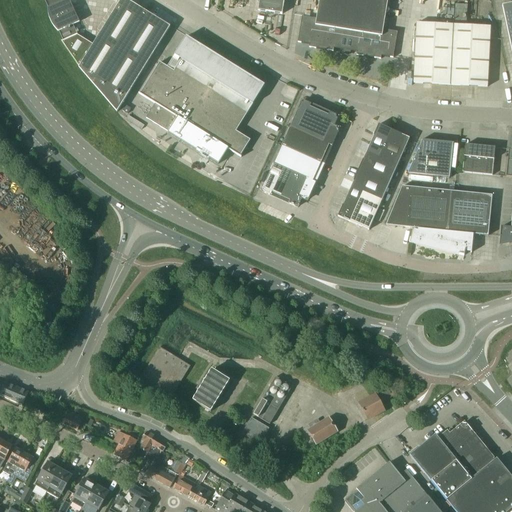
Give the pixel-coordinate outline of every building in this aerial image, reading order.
[(44,0),(63,41),(77,35),(70,20),(74,18),(68,5),(64,7),(61,0),(44,0)] [(120,0),(93,45),(77,35),(63,41),(62,41),(61,41),(79,67),(117,112),(170,27),(126,0),(120,0)] [(259,0),(260,1),(259,1),(258,10),(282,14),(284,0),(259,0)] [(397,32),(383,30),(387,0),(319,0),(316,19),(302,17),(298,42),(309,44),(309,48),(316,49),(317,46),(327,47),(326,50),(333,51),(334,48),(357,52),(356,55),(363,56),(364,53),(374,55),(373,58),(381,59),(381,56),(393,58),(397,32)] [(511,3),(502,6),(511,53),(511,3)] [(413,83),(450,85),(453,25),(416,23),(413,83)] [(453,25),(450,85),(487,87),(490,27),(453,25)] [(146,84),(140,94),(155,104),(146,118),(196,150),(200,152),(199,155),(199,156),(203,158),(204,158),(205,156),(218,165),(228,149),(240,157),(250,141),(236,132),(264,86),(186,37),(167,67),(159,63),(146,84)] [(302,100),(289,128),(308,136),(319,111),(310,107),(311,104),(302,100)] [(127,114),(130,109),(125,106),(122,111),(127,114)] [(289,128),(281,147),(321,163),(329,145),(332,146),(340,128),(334,126),(338,117),(329,113),(328,115),(319,111),(308,136),(289,128)] [(374,136),(366,152),(379,158),(391,130),(379,124),(374,136)] [(379,158),(397,166),(409,138),(402,135),(391,130),(379,158)] [(422,141),(407,174),(449,178),(453,144),(454,144),(454,143),(421,140),(421,141),(422,141)] [(465,144),(462,172),(492,175),(495,147),(465,144)] [(281,147),(273,165),(291,173),(306,179),(298,197),(302,199),(307,201),(315,183),(313,182),(321,163),(281,147)] [(363,160),(358,171),(389,184),(397,166),(379,158),(366,152),(363,160)] [(271,193),(281,197),(291,173),(273,165),(261,192),(270,196),(271,193)] [(350,189),(363,194),(381,203),(389,184),(358,171),(353,181),(350,189)] [(298,208),(302,199),(298,197),(306,179),(291,173),(281,197),(290,201),(288,204),(298,208)] [(488,236),(492,195),(450,191),(425,189),(402,186),(386,226),(418,228),(418,229),(420,229),(420,232),(412,231),(409,243),(464,256),(464,252),(471,252),(473,234),(488,236)] [(337,216),(350,222),(363,194),(350,189),(343,205),(342,205),(337,216)] [(369,230),(381,203),(363,194),(350,222),(361,227),(369,230)] [(508,244),(508,245),(511,244),(511,213),(511,228),(501,227),(500,237),(500,236),(509,244),(508,244)] [(159,347),(138,382),(169,401),(190,366),(159,347)] [(198,392),(192,402),(210,413),(229,382),(211,371),(205,381),(202,379),(195,390),(198,392)] [(276,377),(253,415),(270,424),(292,387),(276,377)] [(28,392),(6,382),(0,394),(0,396),(22,406),(28,392)] [(388,391),(380,395),(384,402),(392,398),(388,391)] [(376,394),(358,404),(368,421),(385,411),(376,394)] [(66,416),(61,425),(77,432),(82,422),(84,417),(74,413),(68,410),(65,415),(66,416)] [(310,429),(309,429),(307,431),(315,444),(335,432),(327,419),(320,423),(317,419),(308,424),(310,429)] [(268,430),(250,420),(241,435),(259,446),(268,430)] [(434,434),(408,455),(454,511),(505,511),(511,507),(511,477),(496,458),(493,460),(463,424),(448,436),(446,433),(438,439),(434,434)] [(135,451),(132,449),(135,442),(117,433),(112,443),(118,446),(112,457),(125,463),(128,457),(131,459),(135,451)] [(139,454),(145,458),(148,453),(156,440),(146,433),(141,441),(143,442),(142,445),(140,449),(142,451),(139,454)] [(163,464),(168,457),(161,453),(166,445),(156,440),(148,453),(145,458),(151,461),(153,458),(163,464)] [(3,443),(0,447),(0,468),(12,448),(3,443)] [(11,476),(24,455),(16,450),(3,472),(11,476)] [(24,455),(11,476),(11,477),(7,484),(12,486),(16,479),(25,484),(31,474),(31,473),(34,467),(30,465),(33,460),(24,455)] [(177,462),(175,465),(182,471),(184,467),(177,462)] [(351,503),(352,503),(351,507),(355,511),(440,511),(406,470),(400,475),(389,462),(356,489),(357,491),(352,495),(352,499),(351,499),(350,500),(350,501),(350,502),(351,503)] [(46,493),(59,470),(47,463),(34,486),(46,493)] [(175,465),(171,472),(176,475),(179,477),(182,471),(175,465)] [(176,475),(171,472),(161,466),(158,470),(150,466),(145,475),(169,488),(176,475)] [(194,485),(188,496),(203,505),(204,504),(210,494),(198,487),(201,482),(202,483),(203,482),(208,473),(208,472),(203,469),(198,479),(194,485)] [(71,477),(59,470),(46,493),(58,500),(71,477)] [(183,472),(182,471),(179,477),(172,488),(188,496),(194,485),(181,477),(183,472)] [(73,497),(71,502),(83,509),(86,504),(96,486),(84,479),(73,497)] [(126,481),(122,488),(127,491),(131,484),(126,481)] [(108,493),(96,486),(86,504),(98,511),(108,493)] [(134,496),(128,507),(129,508),(136,511),(145,511),(150,505),(143,501),(147,494),(135,487),(131,495),(134,496)] [(32,492),(27,489),(20,501),(25,504),(32,492)] [(220,500),(229,505),(234,495),(226,490),(220,500)] [(243,511),(249,504),(234,495),(229,505),(240,511),(243,511)] [(117,501),(123,504),(126,499),(120,496),(117,501)] [(220,500),(216,506),(214,510),(217,511),(224,511),(229,505),(220,500)]
